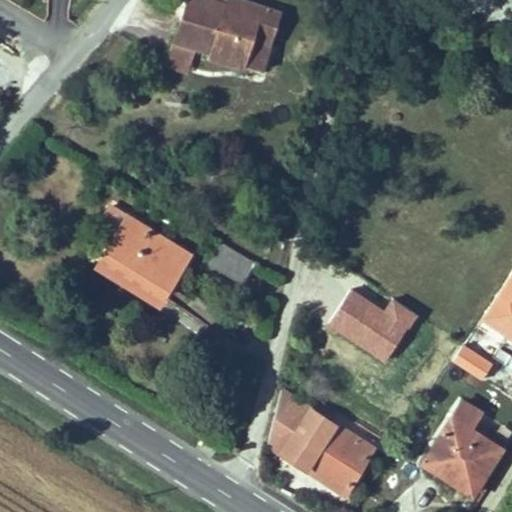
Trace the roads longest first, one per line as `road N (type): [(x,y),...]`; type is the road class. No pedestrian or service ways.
road 1 (tertiary): [(254,511),(0,350)]
road 2 (residential): [(0,133),(116,0)]
